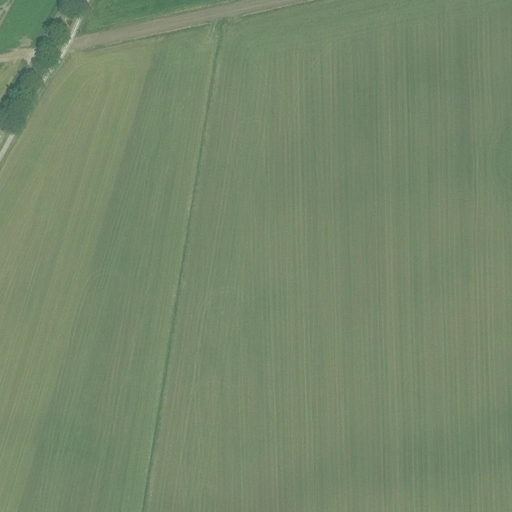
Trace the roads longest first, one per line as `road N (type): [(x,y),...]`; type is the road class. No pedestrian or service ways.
road 1 (track): [(0,59),(273,0)]
road 2 (tertiary): [(0,125),(70,0)]
